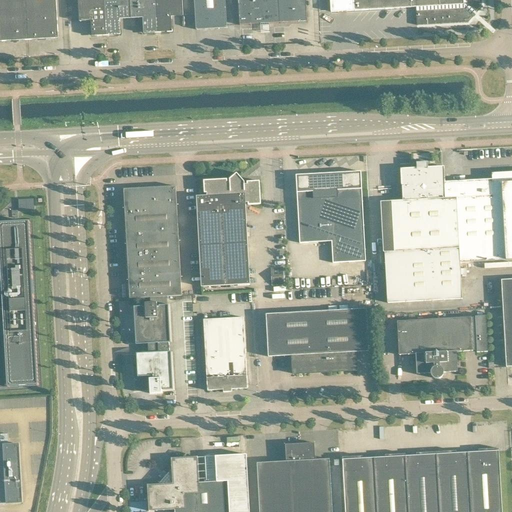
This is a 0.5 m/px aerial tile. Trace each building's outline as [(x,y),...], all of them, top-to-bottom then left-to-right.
[(0,0),(0,41),(28,40),(25,0),(0,0)] [(25,0),(28,40),(58,38),(58,28),(56,0),(25,0)] [(106,35),(104,0),(78,0),(79,21),(91,21),(92,33),(94,36),(106,35)] [(104,0),(106,35),(118,35),(120,32),(119,19),(131,18),(130,0),(104,0)] [(158,33),(155,0),(130,0),(131,18),(143,18),(143,31),(146,33),(158,33)] [(155,0),(158,33),(170,32),(172,29),(171,16),(183,16),(182,0),(155,0)] [(194,0),(196,30),(227,28),(225,0),(194,0)] [(269,23),(307,21),(305,0),(238,0),(240,25),(260,24),(260,22),(269,22),(269,23)] [(330,0),(331,12),(354,11),(416,7),(417,25),(465,23),(464,20),(468,19),(472,15),(473,17),(477,13),(475,12),(479,8),(479,4),(482,4),(481,0),(330,0)] [(403,200),(380,201),(383,252),(385,252),(388,303),(462,299),(461,275),(460,269),(460,262),(511,259),(511,182),(492,183),(492,179),(491,179),(491,180),(444,182),(443,167),(428,168),(428,162),(416,162),(417,168),(401,169),(402,189),(403,200)] [(361,171),(296,175),(296,177),(297,187),(300,243),(332,241),(333,263),(366,261),(361,184),(361,174),(361,171)] [(244,182),(237,173),(229,179),(230,181),(227,181),(227,179),(203,180),(204,193),(207,193),(207,195),(196,196),(201,287),(250,284),(245,203),(248,202),(248,205),(261,204),(259,181),(247,182),(247,184),(244,184),(244,182)] [(128,196),(124,197),(126,226),(178,223),(176,196),(176,186),(131,189),(131,192),(128,196)] [(0,390),(42,389),(33,220),(0,221),(0,390)] [(178,223),(126,226),(128,262),(180,259),(178,223)] [(180,259),(128,262),(130,298),(140,298),(148,297),(157,297),(182,296),(180,259)] [(511,279),(501,280),(506,367),(511,366),(511,279)] [(145,306),(134,306),(135,330),(136,344),(139,344),(144,344),(144,348),(162,347),(169,347),(169,343),(170,342),(168,305),(167,305),(167,296),(157,297),(148,297),(148,303),(145,303),(145,306)] [(356,370),(355,352),(369,351),(366,309),(266,314),(268,357),(292,355),(293,374),(356,370)] [(409,320),(397,321),(399,355),(416,354),(417,374),(431,373),(431,374),(431,375),(432,376),(432,377),(433,377),(434,378),(435,378),(435,379),(436,379),(437,379),(438,379),(439,378),(440,378),(441,377),(442,377),(442,376),(443,375),(443,374),(443,373),(443,372),(457,372),(456,352),(473,351),(471,317),(415,320),(415,314),(408,315),(409,320)] [(475,317),(471,317),(473,351),(476,350),(477,352),(487,352),(487,342),(485,316),(475,316),(475,317)] [(228,391),(232,389),(247,388),(243,317),(203,319),(207,391),(223,390),(223,392),(228,392),(228,391)] [(141,367),(134,368),(135,391),(148,391),(148,390),(150,389),(150,394),(162,393),(161,389),(164,389),(164,390),(173,389),(172,379),(171,351),(163,352),(162,347),(144,348),(145,353),(140,353),(141,367)] [(48,405),(48,397),(28,398),(29,405),(48,405)] [(315,460),(314,443),(285,444),(286,461),(257,463),(259,511),(332,511),(329,459),(315,460)] [(0,504),(22,503),(19,444),(0,445),(0,504)] [(496,449),(496,448),(496,449),(483,449),(482,449),(479,450),(479,452),(467,452),(470,511),(502,511),(499,462),(498,448),(496,449)] [(452,451),(452,450),(451,450),(451,451),(438,452),(438,451),(438,452),(436,452),(439,511),(470,511),(467,452),(456,453),(456,451),(452,451)] [(434,452),(434,451),(433,452),(421,453),(421,452),(420,452),(420,453),(416,453),(416,455),(405,456),(407,511),(439,511),(436,452),(434,452)] [(148,496),(144,500),(148,500),(149,511),(175,510),(174,511),(249,511),(246,454),(215,456),(217,482),(207,482),(199,483),(198,457),(186,457),(186,453),(182,457),(171,458),(172,469),(158,484),(147,485),(148,496)] [(403,454),(403,453),(402,453),(402,454),(390,455),(389,454),(389,455),(385,455),(385,457),(374,458),(376,511),(407,511),(405,456),(405,454),(403,454)] [(358,456),(345,457),(345,456),(344,456),(344,457),(342,457),(343,471),(345,511),(376,511),(374,458),(362,458),(362,456),(358,456)]
